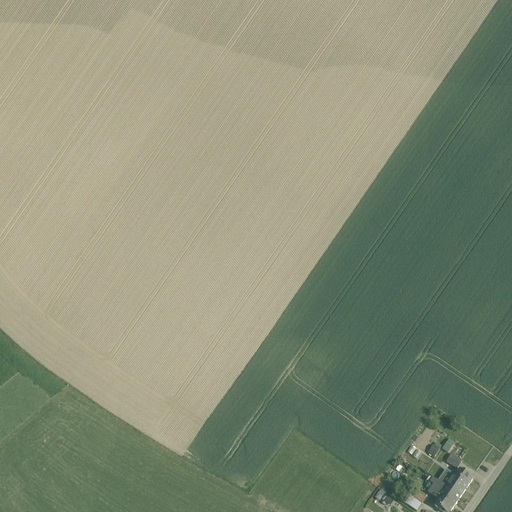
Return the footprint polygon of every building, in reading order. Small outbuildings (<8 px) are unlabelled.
[(449,439),(443,448),(449,452),(455,443),(449,439)] [(433,445),(427,454),(434,458),(439,450),(433,445)] [(462,462),(452,455),(447,463),(457,469),(462,462)] [(438,482),(447,486),(453,474),(444,470),(438,482)] [(459,471),(447,489),(460,498),(473,480),(459,471)] [(447,489),(433,479),(431,483),(434,486),(430,492),(430,495),(439,501),(435,507),(442,511),(450,511),(460,498),(447,489)] [(388,507),(393,502),(382,490),(376,495),(388,507)] [(408,494),(402,502),(406,505),(412,497),(408,494)] [(417,511),(423,504),(412,497),(406,505),(416,511),(417,511)]
